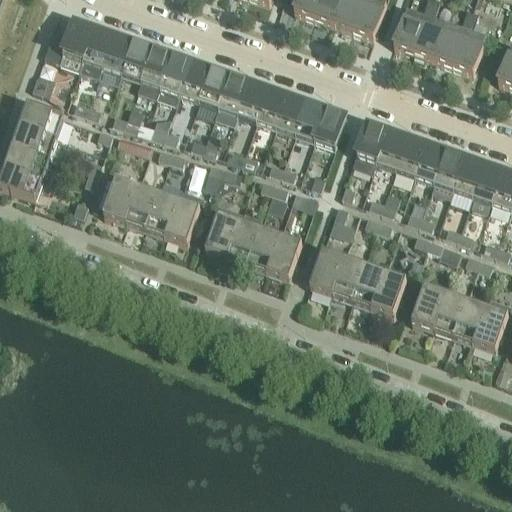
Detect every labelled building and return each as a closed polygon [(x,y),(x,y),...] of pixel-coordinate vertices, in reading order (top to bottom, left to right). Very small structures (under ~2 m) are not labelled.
[(251,0),(250,7),(270,14),(275,0),(251,0)] [(303,0),(295,23),(315,29),(325,0),(303,0)] [(325,0),(315,29),(334,36),(347,0),(325,0)] [(362,0),(361,4),(351,0),(347,0),(334,36),(354,43),(367,6),(373,8),(375,0),(362,0)] [(429,5),(426,15),(437,19),(441,9),(429,5)] [(373,8),(367,6),(354,43),(374,50),(387,13),(373,8)] [(408,20),(398,48),(395,57),(415,64),(428,27),(434,29),(437,19),(426,15),(423,25),(408,20)] [(468,19),(465,29),(476,33),(479,23),(468,19)] [(434,29),(428,27),(415,64),(435,71),(448,34),(434,29)] [(461,38),(448,34),(435,71),(454,78),(467,40),(473,42),(476,33),(465,29),(461,38)] [(70,48),(54,43),(45,67),(61,73),(60,75),(81,82),(96,39),(75,32),(70,48)] [(115,46),(96,39),(81,82),(100,89),(115,46)] [(473,42),(467,40),(454,78),(474,85),(487,47),(473,42)] [(134,52),(115,46),(100,89),(119,95),(123,85),(134,52)] [(153,59),(134,52),(123,85),(142,92),(153,59)] [(511,56),(499,94),(511,98),(511,56)] [(173,66),(153,59),(142,92),(161,99),(173,66)] [(192,72),(173,66),(161,99),(180,106),(192,72)] [(211,79),(192,72),(180,106),(200,112),(211,79)] [(231,86),(211,79),(200,112),(219,119),(231,86)] [(250,93),(231,86),(219,119),(239,126),(250,93)] [(49,91),(38,87),(34,101),(44,104),(49,91)] [(269,99),(250,93),(239,126),(258,133),(269,99)] [(289,106),(269,99),(258,133),(277,139),(289,106)] [(308,113),(289,106),(277,139),(296,146),(308,113)] [(75,122),(87,126),(90,116),(78,112),(75,122)] [(327,119),(308,113),(296,146),(316,153),(327,119)] [(29,115),(21,136),(58,149),(66,127),(29,115)] [(103,121),(90,116),(87,126),(99,130),(103,121)] [(348,126),(327,119),(316,153),(336,160),(348,126)] [(113,135),(126,139),(129,129),(116,125),(113,135)] [(141,133),(129,129),(126,139),(138,143),(141,133)] [(389,141),(368,134),(357,167),(377,174),(389,141)] [(58,149),(21,136),(14,156),(51,169),(58,149)] [(155,137),(152,147),(165,151),(168,141),(155,137)] [(114,144),(102,140),(98,149),(111,154),(114,144)] [(180,145),(168,141),(165,151),(177,155),(180,145)] [(408,147),(389,141),(377,174),(396,181),(408,147)] [(135,151),(122,147),(119,156),(132,161),(135,151)] [(427,154),(408,147),(396,181),(416,187),(427,154)] [(195,149),(192,159),(204,163),(207,153),(195,149)] [(219,157),(207,153),(204,163),(216,167),(219,157)] [(446,161),(427,154),(416,187),(435,194),(446,161)] [(51,169),(14,156),(7,177),(44,190),(51,169)] [(159,168),(171,172),(174,162),(162,159),(159,168)] [(231,171),(243,175),(246,165),(234,161),(231,171)] [(451,210),(454,201),(466,168),(446,161),(435,194),(432,204),(451,210)] [(186,166),(174,162),(171,172),(183,176),(186,166)] [(258,169),(246,165),(243,175),(255,179),(258,169)] [(485,174),(466,168),(454,201),(473,207),(485,174)] [(94,171),(90,183),(100,186),(104,174),(94,171)] [(209,184),(222,187),(225,178),(212,174),(209,184)] [(270,184),(282,188),(285,178),(273,174),(270,184)] [(489,224),(493,214),(504,181),(485,174),(473,207),(470,217),(489,224)] [(44,190),(7,177),(0,197),(0,198),(37,211),(44,190)] [(239,182),(225,178),(222,187),(236,192),(239,182)] [(297,182),(285,178),(282,188),(294,192),(297,182)] [(511,220),(511,183),(504,181),(493,214),(511,221),(511,220)] [(100,186),(90,183),(86,195),(95,198),(100,186)] [(316,185),(312,198),(322,201),(326,189),(316,185)] [(105,226),(127,234),(139,197),(118,190),(105,226)] [(261,200),(274,204),(277,194),(265,190),(261,200)] [(289,198),(277,194),(274,204),(286,208),(289,198)] [(356,199),(347,196),(342,208),(352,212),(356,199)] [(160,204),(139,197),(127,234),(147,241),(160,204)] [(180,211),(160,204),(147,241),(167,248),(180,211)] [(319,209),(309,205),(305,219),(314,222),(319,209)] [(373,209),(370,218),(382,222),(385,213),(373,209)] [(75,224),(85,228),(89,214),(79,211),(75,224)] [(201,218),(180,211),(167,248),(189,255),(201,218)] [(398,217),(385,213),(382,222),(394,227),(398,217)] [(228,269),(241,232),(244,223),(223,215),(207,262),(228,269)] [(340,216),(337,222),(335,229),(345,233),(349,219),(340,216)] [(412,222),(408,232),(420,237),(424,227),(412,222)] [(381,231),(369,226),(366,236),(378,241),(381,231)] [(436,232),(424,227),(420,237),(432,241),(436,232)] [(393,235),(381,231),(378,241),(390,245),(393,235)] [(261,239),(241,232),(228,269),(249,276),(261,239)] [(450,237),(446,247),(458,251),(462,242),(450,237)] [(282,246),(261,239),(249,276),(269,283),(282,246)] [(474,246),(462,242),(458,251),(470,256),(474,246)] [(433,250),(418,245),(415,254),(429,260),(433,250)] [(303,254),(282,246),(269,283),(290,291),(303,254)] [(445,255),(433,250),(429,260),(441,264),(445,255)] [(488,252),(484,261),(496,266),(500,257),(488,252)] [(511,261),(500,257),(496,266),(508,271),(511,261)] [(345,269),(324,261),(311,298),(333,305),(345,269)] [(482,270),(470,265),(466,274),(478,279),(482,270)] [(366,276),(345,269),(333,305),(353,313),(366,276)] [(494,274),(482,270),(478,279),(490,284),(494,274)] [(386,283),(366,276),(353,313),(373,320),(386,283)] [(408,290),(386,283),(373,320),(395,327),(408,290)] [(413,333),(434,341),(447,304),(426,297),(413,333)] [(467,311),(447,304),(434,341),(455,348),(467,311)] [(488,318),(467,311),(455,348),(475,355),(488,318)] [(509,326),(488,318),(475,355),(496,362),(509,326)]
